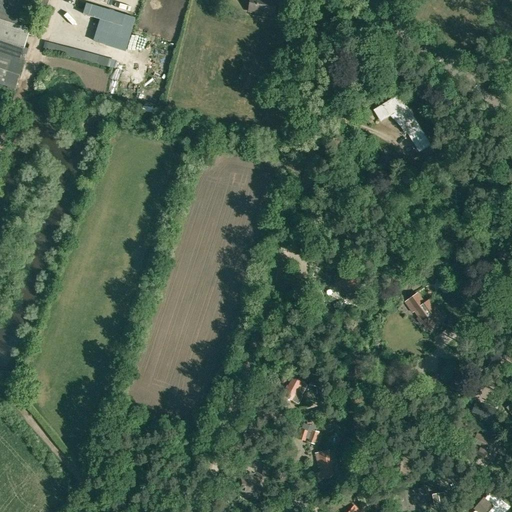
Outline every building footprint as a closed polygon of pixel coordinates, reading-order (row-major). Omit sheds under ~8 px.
[(37,10),(3,0),(0,0),(0,39),(25,47),(37,10)] [(250,0),(249,11),(274,15),(276,0),(250,0)] [(0,84),(12,88),(15,89),(24,62),(21,60),(0,53),(0,84)] [(403,125),(401,127),(406,134),(408,133),(419,152),(431,144),(400,94),(374,110),(381,121),(395,112),(403,125)] [(203,145),(202,155),(215,158),(216,146),(203,145)] [(395,160),(383,153),(376,164),(388,171),(395,160)] [(346,297),(345,299),(353,301),(353,298),(367,302),(369,291),(356,288),(358,277),(350,275),(350,276),(347,275),(347,274),(338,272),(337,276),(335,277),(334,278),(334,280),(334,281),(335,283),(334,286),(343,288),(342,296),(346,297)] [(407,300),(415,311),(419,317),(417,319),(421,324),(423,322),(427,328),(442,318),(434,305),(431,300),(426,303),(424,304),(417,293),(407,300)] [(366,369),(347,369),(347,380),(367,380),(366,369)] [(312,374),(309,384),(319,387),(323,377),(312,374)] [(441,392),(433,376),(426,379),(427,381),(421,384),(429,398),(441,392)] [(306,386),(292,378),(283,396),(291,401),(293,398),(299,401),(306,386)] [(412,392),(391,382),(384,395),(405,406),(412,392)] [(490,425),(496,410),(477,402),(471,418),(490,425)] [(473,430),(476,423),(466,420),(464,427),(473,430)] [(309,431),(302,429),(299,438),(306,441),(309,431)] [(313,429),(309,439),(309,442),(315,445),(320,432),(313,429)] [(246,431),(239,438),(242,441),(238,445),(244,450),(251,443),(246,439),(250,435),(246,431)] [(473,442),(481,445),(477,455),(493,461),(496,455),(497,455),(501,443),(485,437),(476,434),(473,442)] [(318,454),(315,454),(320,472),(321,478),(322,478),(339,474),(334,450),(330,451),(330,450),(318,453),(318,454)] [(264,458),(262,474),(274,476),(276,459),(264,458)] [(400,459),(389,458),(388,469),(386,469),(386,477),(399,478),(400,459)] [(259,495),(261,478),(239,475),(237,491),(259,495)] [(283,483),(277,481),(274,489),(280,491),(283,483)] [(404,491),(397,492),(400,511),(408,510),(410,510),(419,508),(417,502),(429,500),(427,487),(410,490),(404,491)] [(443,489),(432,491),(434,503),(446,501),(443,489)] [(490,492),(484,499),(483,498),(475,507),(476,509),(473,511),(506,511),(510,507),(497,495),(495,497),(490,492)] [(288,499),(281,511),(304,511),(307,508),(288,499)] [(383,500),(374,505),(377,511),(386,506),(383,500)]
